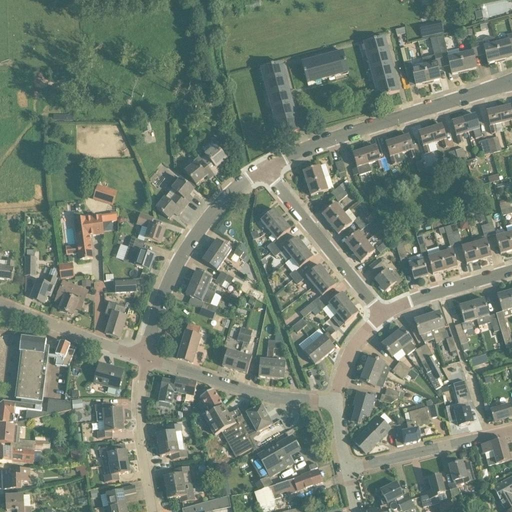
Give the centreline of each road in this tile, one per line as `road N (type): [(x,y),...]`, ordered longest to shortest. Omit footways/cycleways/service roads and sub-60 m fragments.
road 1 (residential): [(265,168),(307,146),(511,82)]
road 2 (residential): [(144,357),(179,260),(212,211),(265,168)]
road 3 (residential): [(336,403),(267,397),(144,357)]
road 4 (residential): [(379,314),(265,168)]
road 5 (residential): [(345,470),(511,432)]
road 6 (residential): [(152,511),(140,444),(144,357)]
road 7 (residential): [(144,357),(0,305)]
road 8 (residential): [(379,314),(511,270)]
